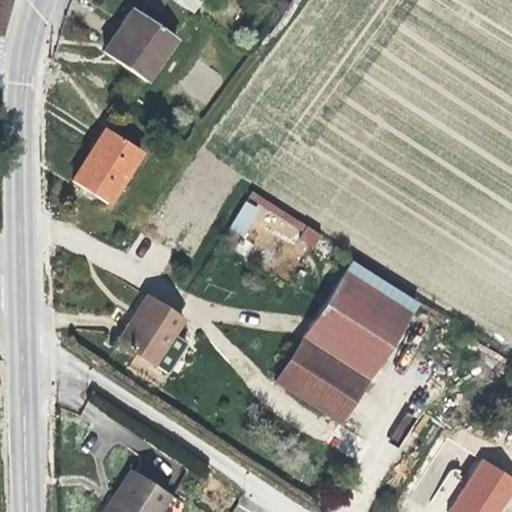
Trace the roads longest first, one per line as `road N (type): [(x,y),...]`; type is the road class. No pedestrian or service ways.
road 1 (residential): [(291,511),(18,334)]
road 2 (tertiary): [(36,0),(19,79),(16,278)]
road 3 (tertiary): [(18,334),(24,511)]
